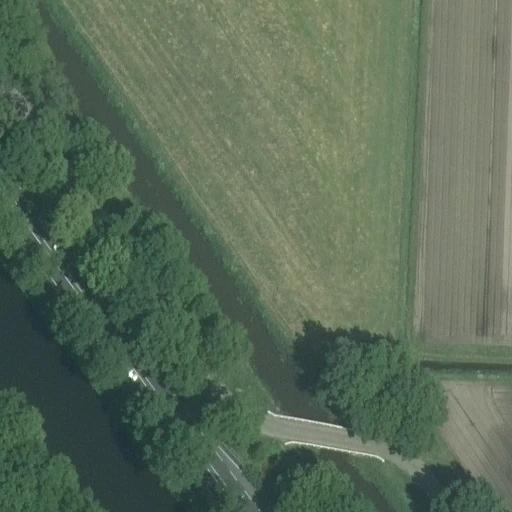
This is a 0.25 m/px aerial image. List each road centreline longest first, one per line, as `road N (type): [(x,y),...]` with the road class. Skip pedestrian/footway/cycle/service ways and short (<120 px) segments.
road 1 (unclassified): [(461,511),(434,472),(409,454),(255,427),(222,407),(0,84)]
road 2 (primary): [(240,511),(0,187)]
